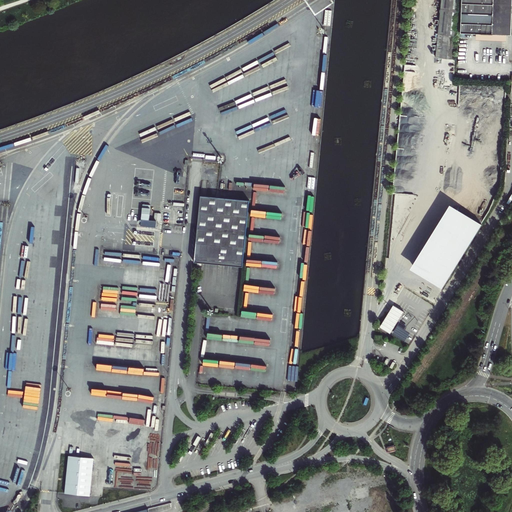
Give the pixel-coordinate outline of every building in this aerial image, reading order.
[(442,0),(436,57),(452,59),(458,0),(442,0)] [(511,0),(462,0),(460,38),(465,38),(465,34),(477,34),(476,40),(507,41),(507,36),(511,36),(511,32),(511,0)] [(265,66),(302,51),(300,45),(262,60),(265,66)] [(242,71),(214,83),(217,88),(245,76),(242,71)] [(480,112),(481,100),(452,97),(453,90),(456,90),(456,86),(439,84),(437,103),(451,104),(450,109),(480,112)] [(301,107),(234,132),(236,138),(296,115),(296,114),(303,111),(301,107)] [(140,127),(139,134),(154,136),(155,130),(140,127)] [(441,128),(440,142),(461,143),(462,129),(441,128)] [(185,140),(185,134),(155,131),(155,137),(185,140)] [(164,161),(118,158),(117,165),(163,168),(164,161)] [(256,208),(257,193),(285,196),(286,190),(240,185),(239,190),(253,191),(252,207),(256,208)] [(249,202),(200,197),(194,264),(195,264),(202,264),(243,268),(249,202)] [(443,289),(482,225),(449,204),(410,268),(443,289)] [(149,221),(149,215),(141,215),(141,228),(156,228),(156,222),(149,221)] [(54,229),(55,220),(40,218),(39,220),(24,218),(22,227),(38,229),(38,227),(54,229)] [(248,242),(279,244),(279,237),(248,235),(248,242)] [(19,263),(50,265),(50,257),(19,256),(19,263)] [(108,268),(107,278),(111,278),(111,273),(117,274),(117,278),(122,278),(122,268),(108,268)] [(16,289),(47,293),(48,287),(17,283),(16,289)] [(243,293),(274,296),(275,289),(244,286),(243,293)] [(379,325),(405,341),(418,319),(392,304),(379,325)] [(14,309),(14,316),(45,318),(45,310),(14,309)] [(242,309),(241,316),(272,320),(272,313),(242,309)] [(206,341),(269,345),(269,338),(207,334),(206,341)] [(11,342),(42,344),(42,336),(11,335),(11,342)] [(8,368),(39,368),(39,360),(8,359),(8,368)] [(205,366),(251,369),(251,362),(206,359),(205,366)] [(86,369),(148,376),(148,373),(156,374),(157,370),(87,363),(86,369)] [(8,392),(38,393),(39,385),(8,384),(8,392)] [(394,445),(386,447),(388,453),(396,451),(394,445)] [(65,493),(89,495),(93,457),(68,455),(65,493)] [(370,496),(311,508),(312,511),(388,511),(394,510),(388,485),(369,489),(370,496)]
